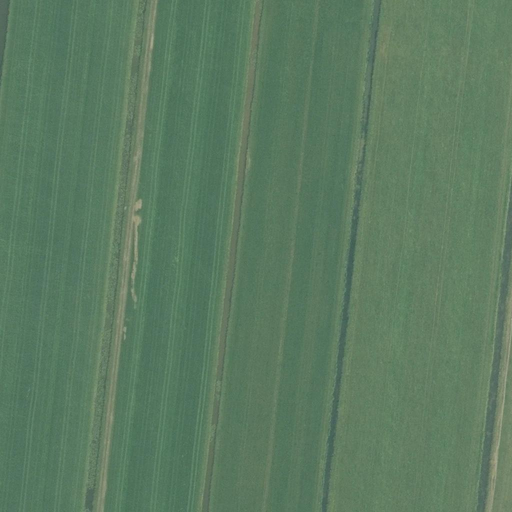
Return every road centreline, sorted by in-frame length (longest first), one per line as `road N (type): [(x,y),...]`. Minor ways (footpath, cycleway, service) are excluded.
road 1 (track): [(155,0),(100,511)]
road 2 (track): [(511,95),(467,511)]
